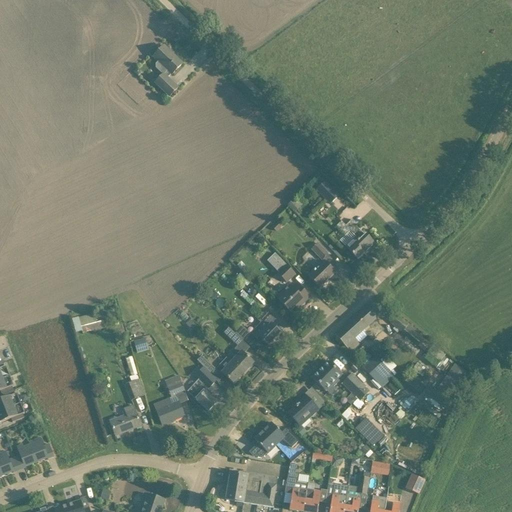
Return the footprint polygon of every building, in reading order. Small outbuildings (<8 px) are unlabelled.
[(164,46),(153,57),(158,62),(155,64),(155,69),(162,76),(155,83),(170,97),(178,88),(168,78),(171,75),(172,75),(183,64),(164,46)] [(339,196),(325,182),(317,191),(331,204),(339,196)] [(293,200),(288,205),(295,213),(300,208),(293,200)] [(352,254),(352,255),(358,260),(375,244),(366,234),(365,236),(351,221),(346,226),(342,222),(337,226),(346,236),(350,232),(355,237),(351,241),(345,247),(352,254)] [(272,228),(276,232),(283,226),(279,222),(272,228)] [(321,261),(328,254),(318,243),(311,250),(321,261)] [(324,262),(309,277),(320,288),(336,273),(324,262)] [(287,284),(296,275),(286,265),(277,273),(287,284)] [(290,286),(277,299),(290,312),(296,307),(298,309),(310,298),(296,284),(292,288),(290,286)] [(355,339),(363,332),(372,341),(383,331),(374,321),(381,315),(376,311),(370,304),(335,335),(342,343),(351,353),(360,344),(355,339)] [(242,327),(235,334),(242,341),(243,340),(244,340),(253,349),(259,343),(262,340),(269,347),(276,339),(281,333),(272,325),(269,323),(274,317),(267,311),(262,316),(261,317),(258,320),(261,323),(251,335),(242,327)] [(95,314),(79,318),(82,332),(83,334),(91,332),(89,325),(97,323),(96,319),(95,314)] [(431,343),(395,314),(389,322),(405,335),(404,336),(424,352),(431,343)] [(186,325),(189,328),(191,331),(196,327),(193,324),(190,320),(186,325)] [(228,328),(224,333),(237,346),(234,350),(239,355),(232,362),(244,374),(254,363),(244,354),(242,353),(243,351),(238,346),(242,341),(235,334),(228,328)] [(134,341),(134,342),(137,353),(149,350),(145,338),(134,341)] [(445,355),(433,346),(427,352),(428,353),(440,362),(445,355)] [(375,356),(363,368),(382,388),(394,377),(375,356)] [(396,367),(386,356),(380,361),(391,372),(396,367)] [(197,362),(206,371),(210,375),(215,370),(202,357),(197,361),(197,362)] [(220,365),(215,370),(221,375),(222,374),(234,385),(244,374),(232,362),(227,358),(220,365)] [(312,379),(325,392),(326,391),(331,386),(333,388),(339,382),(337,380),(342,375),(329,362),(312,379)] [(4,367),(3,363),(0,364),(0,391),(0,392),(1,394),(2,395),(14,391),(13,391),(12,387),(14,386),(10,377),(10,376),(6,366),(4,367)] [(213,394),(208,390),(216,382),(202,369),(199,373),(202,376),(199,379),(200,379),(187,392),(197,401),(201,405),(208,412),(217,402),(211,396),(213,394)] [(426,375),(422,380),(414,373),(411,377),(425,388),(431,379),(426,375)] [(356,398),(360,402),(369,392),(365,388),(366,388),(366,387),(355,376),(352,374),(341,384),(356,398)] [(185,417),(177,396),(185,393),(179,376),(165,381),(171,398),(170,400),(154,406),(162,426),(185,417)] [(130,401),(145,395),(139,380),(124,386),(130,401)] [(389,386),(396,393),(399,390),(392,383),(389,386)] [(0,423),(9,420),(11,419),(13,423),(24,418),(23,415),(25,414),(17,394),(15,394),(14,391),(2,395),(3,399),(0,400),(0,423)] [(292,410),(288,414),(295,421),(298,425),(310,415),(312,417),(319,411),(319,410),(312,403),(305,395),(304,396),(306,398),(292,410)] [(138,417),(133,406),(123,409),(125,416),(110,422),(112,427),(116,437),(141,426),(138,417)] [(371,447),(382,436),(365,418),(354,428),(371,447)] [(272,424),(263,432),(276,446),(282,440),(292,447),(298,442),(286,430),(281,434),(272,424)] [(301,437),(306,433),(301,427),(296,432),(301,437)] [(263,458),(276,446),(263,432),(254,440),(258,444),(249,453),(252,456),(263,458)] [(36,443),(30,446),(36,463),(48,459),(48,460),(54,457),(49,444),(43,447),(39,438),(34,440),(36,443)] [(25,467),(36,463),(30,446),(24,448),(23,445),(17,447),(20,455),(15,458),(20,471),(26,468),(25,467)] [(365,447),(361,451),(365,455),(368,459),(373,454),(370,451),(370,450),(366,446),(365,447)] [(14,473),(20,471),(15,458),(9,460),(6,452),(0,454),(1,457),(0,457),(0,472),(2,477),(13,472),(14,473)] [(326,455),(318,453),(313,453),(312,460),(316,460),(325,462),(326,455)] [(333,458),(331,467),(336,467),(339,466),(342,463),(343,459),(333,458)] [(385,464),(372,462),(371,473),(383,475),(385,464)] [(290,511),(298,511),(303,511),(307,489),(308,484),(298,482),(299,475),(295,475),(297,466),(290,465),(288,478),(287,478),(285,494),(292,495),(290,511)] [(226,500),(273,508),(277,478),(230,470),(229,471),(231,471),(231,473),(230,473),(226,500)] [(345,506),(344,511),(358,511),(359,509),(361,494),(367,495),(369,474),(364,473),(363,477),(360,477),(358,488),(357,494),(354,498),(347,496),(345,506)] [(405,489),(418,495),(425,481),(412,475),(405,489)] [(327,493),(325,503),(331,504),(331,507),(329,511),(344,511),(345,506),(347,496),(345,495),(341,495),(339,496),(338,496),(333,495),(335,484),(329,483),(327,491),(327,493)] [(317,511),(319,505),(321,491),(307,489),(303,511),(317,511)] [(108,502),(111,493),(103,490),(100,499),(108,502)] [(140,507),(138,511),(160,511),(164,500),(148,495),(144,508),(140,507)] [(370,511),(384,511),(387,499),(373,497),(372,501),(371,506),(371,507),(370,511)] [(69,511),(90,511),(90,510),(84,511),(81,501),(67,505),(69,511)]
